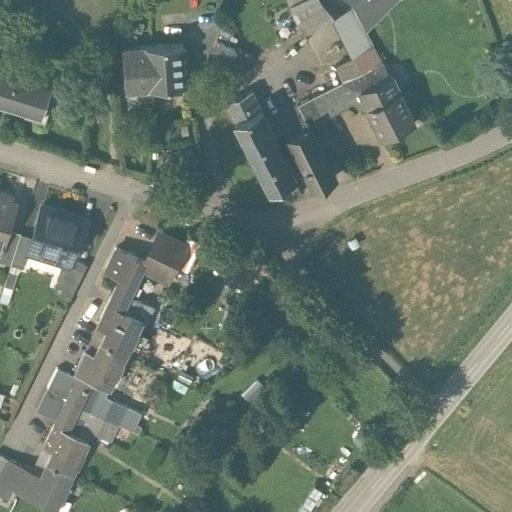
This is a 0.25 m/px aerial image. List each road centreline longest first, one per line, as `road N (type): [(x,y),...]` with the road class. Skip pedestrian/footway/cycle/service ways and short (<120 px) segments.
road 1 (residential): [(133,194),(222,221),(278,221),(511,126)]
road 2 (residential): [(133,194),(14,444)]
road 3 (tertiary): [(511,321),(353,511)]
road 4 (residential): [(0,153),(133,194)]
